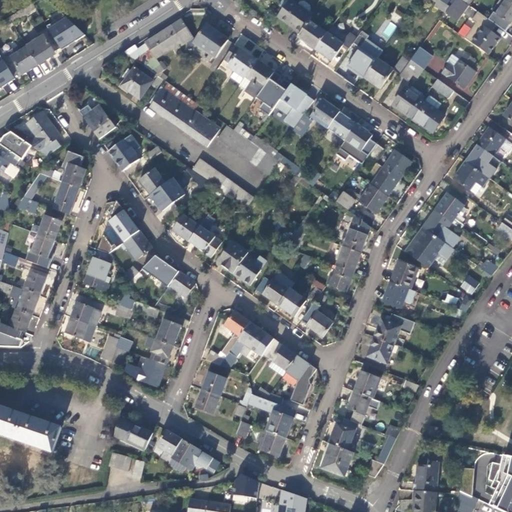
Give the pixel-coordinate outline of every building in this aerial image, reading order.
[(450,7),(447,5),(438,0),(437,0),(433,5),(445,14),(450,7)] [(468,6),(459,0),(455,0),(450,7),(462,16),(468,6)] [(510,25),(511,21),(511,1),(510,0),(505,0),(495,14),(510,25)] [(288,2),(277,17),(289,26),(291,24),(295,26),(293,28),(301,33),(310,20),(311,18),(306,15),(307,12),(299,7),(298,9),(288,2)] [(35,8),(32,4),(9,18),(12,22),(35,8)] [(399,23),(403,12),(395,9),(390,20),(399,23)] [(60,48),(62,50),(69,46),(69,44),(75,40),(76,42),(85,36),(63,15),(64,16),(47,27),(49,30),(60,48)] [(327,33),(315,49),(332,61),(342,47),(348,51),(353,44),(357,38),(351,34),(348,38),(341,33),(348,24),(338,17),(327,33)] [(12,22),(9,18),(3,21),(7,28),(13,24),(12,22)] [(141,55),(135,59),(143,65),(155,57),(157,59),(181,42),(182,45),(193,38),(182,19),(146,43),(150,49),(141,55)] [(301,33),(298,37),(315,49),(327,33),(310,20),(301,33)] [(476,23),(465,39),(471,44),(483,27),(476,23)] [(194,42),(216,57),(229,40),(206,24),(194,42)] [(471,44),(488,55),(500,38),(483,26),(483,27),(471,44)] [(28,47),(39,65),(50,57),(49,55),(54,52),(60,48),(49,30),(42,34),(43,35),(37,39),(35,36),(30,40),(32,42),(27,46),(28,47)] [(367,39),(369,36),(362,31),(357,38),(353,44),(359,48),(347,65),(364,78),(377,59),(383,51),(367,39)] [(241,49),(234,45),(224,59),(230,64),(228,67),(244,79),(258,60),(241,49)] [(39,65),(28,47),(20,52),(17,47),(1,57),(5,63),(14,77),(20,72),(22,76),(39,65)] [(433,57),(421,48),(412,61),(424,69),(433,57)] [(138,50),(130,55),(135,59),(141,55),(138,50)] [(461,62),(459,61),(459,60),(454,68),(448,63),(442,72),(464,88),(475,73),(470,69),(468,68),(473,60),(467,55),(461,62)] [(393,71),(401,76),(410,63),(403,58),(393,71)] [(377,59),(364,78),(380,89),(393,71),(377,59)] [(275,72),(258,60),(244,79),(239,86),(256,99),(258,97),(275,72)] [(410,63),(401,76),(408,81),(413,74),(418,78),(424,69),(412,61),(410,63)] [(122,86),(141,100),(153,84),(134,70),(133,73),(128,69),(122,77),(127,80),(122,86)] [(0,89),(9,84),(0,70),(0,89)] [(293,84),(275,72),(258,97),(275,109),(293,84)] [(155,83),(159,85),(163,79),(160,77),(155,83)] [(449,99),(454,91),(440,81),(434,88),(449,99)] [(309,96),(293,84),(275,109),(274,110),(278,113),(284,105),(296,114),(289,124),(295,128),(304,115),(299,111),(309,96)] [(199,104),(172,85),(167,92),(194,111),(199,104)] [(393,105),(410,116),(422,99),(418,96),(420,92),(412,86),(409,90),(406,88),(393,105)] [(152,108),(207,148),(220,130),(167,92),(164,90),(152,108)] [(422,99),(410,116),(433,133),(445,116),(438,110),(443,104),(430,95),(426,102),(422,99)] [(329,129),(340,112),(323,100),(311,117),(329,129)] [(85,118),(101,139),(117,127),(101,105),(92,111),(93,112),(85,118)] [(31,139),(26,142),(32,145),(40,150),(60,136),(42,112),(27,123),(38,138),(33,141),(31,139)] [(347,117),(340,112),(337,117),(344,122),(347,117)] [(311,120),(304,115),(295,128),(302,133),(311,120)] [(358,125),(347,117),(344,122),(337,117),(329,129),(346,141),(358,125)] [(240,122),(234,130),(251,142),(255,137),(257,134),(240,122)] [(374,137),(358,125),(346,141),(354,147),(363,153),(374,137)] [(270,176),(280,164),(228,127),(219,139),(270,176)] [(489,129),(477,146),(493,158),(506,141),(489,129)] [(26,142),(11,132),(8,134),(6,137),(4,136),(0,138),(0,155),(11,163),(16,166),(21,158),(23,159),(32,145),(26,142)] [(109,151),(124,171),(140,159),(135,151),(140,147),(131,135),(109,151)] [(255,137),(251,142),(274,158),(277,154),(278,153),(255,137)] [(384,149),(377,144),(368,157),(375,162),(384,149)] [(493,158),(477,146),(465,163),(482,174),(493,158)] [(148,155),(152,160),(162,153),(158,147),(148,155)] [(384,168),(401,181),(413,163),(396,152),(395,153),(389,148),(384,156),(390,160),(384,168)] [(277,154),(274,158),(280,163),(297,175),(300,170),(277,154)] [(11,163),(0,155),(0,168),(5,171),(11,163)] [(375,162),(368,157),(363,165),(369,169),(375,162)] [(487,177),(496,165),(499,161),(493,158),(482,174),(487,177)] [(193,169),(247,209),(255,198),(200,159),(193,169)] [(507,172),(509,169),(499,161),(496,165),(507,172)] [(482,174),(465,163),(452,179),(469,192),(470,191),(474,193),(480,185),(476,182),(482,174)] [(64,182),(80,188),(86,170),(69,164),(63,181),(64,182)] [(55,172),(44,168),(40,173),(41,173),(46,175),(53,177),(55,172)] [(187,170),(203,191),(212,185),(189,168),(187,170)] [(389,197),(401,181),(384,168),(371,185),(389,197)] [(141,181),(151,196),(167,184),(156,170),(141,181)] [(300,170),(297,175),(302,179),(312,186),(313,186),(317,181),(300,170)] [(46,175),(41,173),(34,183),(39,186),(46,175)] [(302,179),(297,175),(288,187),(294,191),(299,183),(302,179)] [(320,177),(317,181),(313,186),(323,193),(326,196),(331,199),(333,196),(330,194),(331,192),(326,188),(329,184),(320,177)] [(167,184),(151,196),(163,212),(185,196),(174,179),(167,184)] [(312,186),(302,179),(299,183),(309,190),(312,186)] [(53,209),(70,215),(80,188),(64,182),(53,209)] [(39,186),(34,183),(29,191),(28,191),(23,197),(31,200),(39,186)] [(377,214),(389,197),(371,185),(360,202),(377,214)] [(336,203),(348,211),(356,200),(343,192),(336,203)] [(0,208),(4,211),(10,213),(8,194),(5,193),(0,205),(0,208)] [(448,195),(436,212),(452,223),(457,226),(460,229),(461,226),(454,220),(457,216),(460,218),(465,211),(462,208),(464,207),(448,195)] [(38,203),(31,200),(23,197),(18,206),(31,211),(32,209),(36,210),(38,203)] [(318,210),(314,207),(298,229),(306,232),(307,232),(318,210)] [(140,232),(125,211),(110,223),(125,243),(140,232)] [(452,223),(436,212),(424,228),(440,240),(446,232),(452,223)] [(173,231),(189,242),(200,227),(183,215),(173,231)] [(503,222),(511,228),(511,218),(508,215),(503,222)] [(39,234),(55,240),(62,222),(46,216),(39,234)] [(372,228),(355,216),(343,246),(362,254),(372,228)] [(200,227),(189,242),(212,258),(223,243),(205,230),(211,221),(206,218),(200,227)] [(451,235),(457,226),(452,223),(446,232),(451,235)] [(511,230),(503,223),(497,231),(511,240),(511,230)] [(292,239),(298,230),(291,225),(280,241),(286,247),(292,239)] [(440,240),(424,228),(407,253),(430,269),(441,254),(449,260),(456,251),(440,240)] [(0,249),(6,251),(7,248),(8,233),(4,231),(0,229),(0,249)] [(306,232),(298,229),(298,230),(292,239),(300,244),(306,232)] [(137,262),(153,250),(140,232),(125,243),(122,246),(124,250),(126,248),(137,262)] [(8,253),(20,257),(23,249),(11,245),(13,235),(9,233),(9,246),(10,247),(8,253)] [(49,258),(55,240),(39,234),(33,252),(49,258)] [(101,241),(98,250),(109,255),(122,246),(112,241),(110,244),(101,241)] [(219,262),(235,274),(249,254),(233,242),(219,262)] [(355,273),(362,254),(343,246),(336,265),(337,266),(355,273)] [(489,255),(492,251),(484,246),(481,250),(489,255)] [(109,255),(98,250),(95,258),(95,257),(85,283),(107,292),(109,285),(105,283),(106,279),(114,260),(109,255)] [(17,266),(20,257),(8,253),(5,262),(17,266)] [(249,254),(235,274),(250,285),(264,265),(249,254)] [(314,257),(306,254),(299,264),(305,269),(314,257)] [(169,287),(180,272),(163,260),(153,275),(169,287)] [(492,276),(498,268),(487,260),(482,266),(478,264),(477,266),(492,276)] [(400,261),(392,283),(417,293),(420,284),(415,282),(420,269),(400,261)] [(131,282),(140,273),(134,266),(125,275),(131,282)] [(347,292),(355,273),(337,266),(333,278),(330,276),(327,284),(347,292)] [(26,290),(40,295),(47,277),(31,272),(24,289),(26,290)] [(186,299),(196,284),(180,272),(169,287),(155,308),(161,311),(169,314),(172,308),(167,306),(162,304),(167,297),(173,289),(186,299)] [(144,277),(140,273),(131,282),(135,286),(144,277)] [(460,288),(470,296),(478,284),(467,277),(460,288)] [(257,290),(279,305),(290,290),(294,284),(292,282),(287,290),(274,280),(272,283),(265,278),(257,290)] [(1,281),(0,280),(0,289),(8,293),(11,285),(1,281)] [(316,288),(322,293),(326,288),(315,280),(311,285),(316,288)] [(417,293),(392,283),(384,303),(402,311),(405,303),(412,305),(417,293)] [(316,301),(322,293),(316,288),(309,298),(315,303),(316,301)] [(19,310),(33,315),(40,295),(26,290),(19,310)] [(290,290),(279,305),(295,316),(307,301),(290,290)] [(121,293),(117,304),(119,305),(131,309),(134,301),(129,299),(130,296),(121,293)] [(327,298),(322,293),(316,301),(321,305),(327,298)] [(444,301),(455,306),(458,298),(447,294),(444,301)] [(475,301),(466,295),(463,299),(465,300),(464,302),(471,306),(475,301)] [(171,300),(167,297),(162,304),(167,306),(171,300)] [(155,308),(134,301),(131,309),(129,316),(132,317),(135,310),(158,318),(161,311),(155,308)] [(77,303),(72,317),(89,324),(94,309),(77,303)] [(314,303),(302,320),(308,324),(308,326),(324,337),(333,324),(320,314),(323,310),(314,303)] [(129,316),(131,309),(119,305),(116,314),(128,318),(129,316)] [(461,317),(463,311),(454,307),(452,314),(461,317)] [(26,333),(33,315),(19,310),(17,310),(11,327),(26,333)] [(210,354),(206,360),(221,366),(252,323),(235,311),(225,326),(231,331),(229,334),(233,337),(219,357),(216,355),(215,356),(210,354)] [(389,322),(382,319),(375,338),(395,345),(400,330),(411,334),(415,323),(392,314),(389,322)] [(89,324),(72,317),(66,332),(90,342),(96,326),(89,324)] [(158,340),(174,346),(181,327),(166,321),(158,340)] [(274,339),(252,323),(221,366),(231,369),(247,346),(261,357),(263,355),(274,339)] [(2,324),(0,328),(0,347),(19,348),(21,344),(23,341),(17,338),(20,332),(2,324)] [(103,357),(112,361),(117,348),(121,338),(121,336),(116,334),(112,345),(108,343),(103,357)] [(133,343),(121,338),(117,348),(127,351),(130,352),(133,343)] [(395,345),(375,338),(368,356),(388,363),(395,345)] [(282,377),(286,372),(298,356),(274,339),(263,355),(273,362),(269,367),(282,377)] [(156,362),(166,366),(174,346),(158,340),(153,353),(158,355),(156,362)] [(117,348),(112,361),(122,364),(127,351),(117,348)] [(305,386),(317,370),(298,356),(286,372),(305,386)] [(157,389),(166,366),(156,362),(148,359),(139,381),(157,389)] [(355,392),(375,399),(377,394),(375,393),(381,378),(362,371),(355,392)] [(210,372),(204,389),(221,396),(227,379),(210,372)] [(419,385),(407,380),(404,387),(416,392),(419,385)] [(266,400),(270,395),(261,388),(255,396),(259,397),(266,400)] [(221,396),(204,389),(197,407),(214,414),(221,396)] [(277,404),(282,406),(284,398),(279,396),(279,393),(273,390),(270,395),(266,400),(277,404)] [(355,392),(354,391),(349,402),(351,403),(345,419),(362,426),(367,411),(374,414),(380,401),(375,399),(355,392)] [(248,406),(252,394),(247,392),(242,404),(246,405),(248,406)] [(255,396),(252,394),(248,406),(242,421),(248,424),(259,397),(255,396)] [(246,405),(242,404),(242,403),(236,419),(241,421),(246,405)] [(282,406),(277,404),(274,411),(293,419),(296,411),(282,406)] [(0,433),(54,452),(62,428),(0,406),(0,433)] [(266,431),(286,438),(294,419),(293,419),(274,411),(266,431)] [(147,450),(154,434),(119,419),(114,437),(126,442),(127,441),(147,450)] [(242,421),(237,434),(246,438),(251,425),(248,424),(242,421)] [(337,425),(330,445),(355,454),(359,444),(353,441),(356,433),(337,425)] [(427,436),(436,438),(438,430),(430,427),(427,436)] [(390,437),(396,439),(400,432),(389,428),(386,435),(390,437)] [(278,457),(286,438),(266,431),(261,429),(256,441),(260,443),(264,444),(262,451),(278,457)] [(168,465),(172,458),(182,440),(166,431),(157,447),(164,453),(159,461),(167,466),(168,465)] [(385,447),(391,450),(396,439),(390,437),(385,447)] [(207,469),(213,458),(182,440),(172,458),(186,467),(189,469),(192,464),(199,468),(203,467),(207,469)] [(355,454),(330,445),(326,455),(327,455),(322,469),(346,478),(355,454)] [(112,454),(108,467),(128,472),(132,459),(112,454)] [(490,506),(505,511),(511,511),(511,457),(503,456),(502,465),(492,463),(488,480),(493,482),(491,488),(497,491),(490,506)] [(172,458),(168,465),(180,472),(184,471),(186,467),(172,458)] [(367,474),(375,477),(384,465),(372,461),(367,474)] [(140,479),(143,464),(136,462),(132,477),(140,479)] [(414,483),(413,491),(416,491),(437,493),(440,464),(419,463),(417,483),(414,483)] [(461,469),(460,484),(473,490),(474,470),(461,469)] [(231,501),(248,504),(248,498),(256,499),(259,479),(235,475),(231,501)] [(283,490),(259,482),(257,496),(281,499),(283,490)] [(460,484),(459,491),(472,497),(473,490),(460,484)] [(305,511),(307,499),(283,490),(281,499),(279,511),(305,511)] [(435,511),(437,493),(416,491),(414,511),(435,511)] [(472,497),(459,491),(458,511),(472,511),(479,500),(472,497)] [(229,511),(230,505),(190,500),(188,511),(229,511)]
